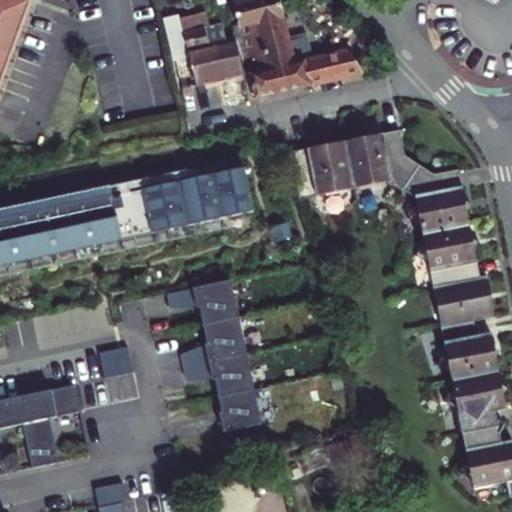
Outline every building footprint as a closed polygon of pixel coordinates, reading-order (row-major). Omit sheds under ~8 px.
[(0,0),(0,59),(23,1),(20,0),(0,0)] [(230,54),(235,74),(238,74),(244,95),(350,71),(330,52),(284,63),(276,33),(272,17),(275,17),(270,0),(240,0),(227,3),(238,52),(230,54)] [(187,86),(235,74),(230,54),(225,32),(216,35),(208,5),(170,14),(187,86)] [(400,154),(394,129),(333,140),(343,188),(384,180),(395,189),(415,165),(400,154)] [(333,140),(282,149),(290,196),(343,188),(333,140)] [(124,175),(0,195),(0,262),(176,231),(175,220),(243,207),(234,164),(125,183),(124,175)] [(465,232),(451,170),(427,175),(415,165),(395,189),(408,199),(409,210),(400,220),(414,229),(416,241),(465,232)] [(426,288),(477,279),(465,232),(416,241),(419,253),(410,263),(423,268),(426,288)] [(230,315),(222,277),(184,286),(188,305),(191,305),(195,323),(230,315)] [(484,320),(477,279),(426,288),(434,330),(467,323),(484,320)] [(230,315),(195,323),(199,341),(196,342),(200,359),(238,351),(230,315)] [(444,382),(492,373),(485,333),(470,335),(467,323),(434,330),(444,382)] [(246,387),(238,351),(200,359),(204,377),(207,377),(211,395),(246,387)] [(453,433),(487,426),(484,412),(499,410),(492,373),(444,382),(453,433)] [(82,454),(67,383),(11,396),(26,467),(82,454)] [(254,421),(246,387),(211,395),(214,409),(211,410),(216,429),(254,421)] [(0,472),(26,467),(11,396),(0,398),(0,472)] [(490,444),(487,426),(453,433),(464,488),(504,480),(511,479),(505,441),(490,444)] [(222,477),(209,502),(229,511),(248,511),(257,495),(249,469),(222,477)] [(229,511),(209,502),(204,511),(207,511),(229,511)]
